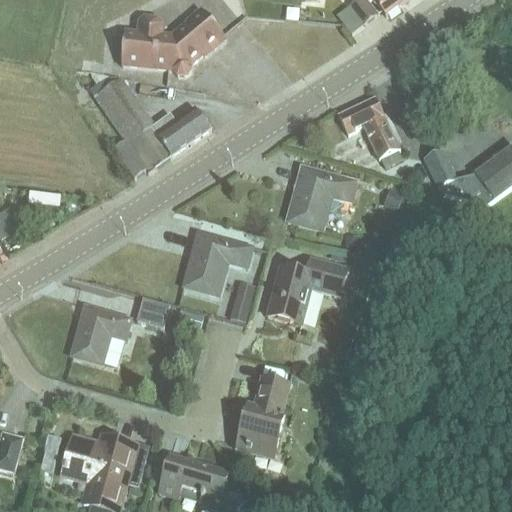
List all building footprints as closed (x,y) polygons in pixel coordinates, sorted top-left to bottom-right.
[(366,0),(359,0),(354,5),(350,7),(364,27),(378,16),(366,0)] [(373,0),(387,17),(410,0),(409,0),(373,0)] [(302,21),(302,8),(290,7),(289,20),(302,21)] [(139,37),(125,36),(122,70),(173,74),(178,80),(186,81),(191,76),(192,68),(204,58),(205,60),(226,42),(202,13),(187,26),(188,27),(173,40),(162,39),(163,28),(159,23),(145,22),(140,26),(139,37)] [(97,76),(92,79),(97,88),(109,81),(97,76)] [(148,173),(150,176),(213,132),(197,110),(177,124),(171,116),(155,127),(122,83),(109,81),(97,88),(90,91),(126,143),(115,151),(136,182),(148,173)] [(404,163),(400,154),(375,102),(339,120),(348,139),(364,132),(379,164),(381,163),(385,171),(404,163)] [(485,211),(511,191),(511,152),(476,179),(457,183),(442,154),(425,163),(442,199),(485,211)] [(302,171),(287,226),(322,236),(328,215),(341,219),(347,217),(349,214),(351,207),(357,186),(302,171)] [(386,210),(398,215),(404,198),(392,194),(386,210)] [(63,211),(63,197),(30,196),(29,210),(63,211)] [(0,241),(1,244),(19,234),(8,213),(0,217),(0,241)] [(247,272),(253,252),(198,237),(183,291),(220,301),(226,278),(221,276),(224,266),(247,272)] [(345,251),(361,251),(361,241),(345,241),(345,251)] [(332,259),(329,269),(312,264),(308,279),(281,272),(268,321),(300,329),(309,293),(341,301),(348,274),(347,273),(350,264),(332,259)] [(140,313),(137,325),(164,332),(164,331),(167,321),(167,320),(170,309),(144,302),(140,313)] [(235,307),(231,324),(246,328),(251,310),(235,306),(235,307)] [(124,344),(130,323),(84,311),(71,361),(101,369),(110,340),(124,344)] [(182,312),(178,327),(200,333),(204,319),(182,312)] [(297,338),(296,344),(310,347),(312,341),(297,338)] [(281,419),(289,390),(261,383),(253,412),(248,410),(238,451),(273,460),(284,419),(281,419)] [(27,451),(21,449),(23,444),(2,438),(0,447),(0,473),(13,478),(18,460),(24,461),(27,451)] [(50,441),(40,474),(53,478),(62,444),(50,441)] [(115,443),(113,451),(74,441),(63,479),(90,486),(85,507),(95,510),(94,511),(121,511),(139,449),(115,443)] [(236,511),(239,504),(222,499),(227,482),(208,476),(210,471),(171,460),(161,495),(180,501),(182,492),(203,498),(200,509),(209,511),(236,511)]
